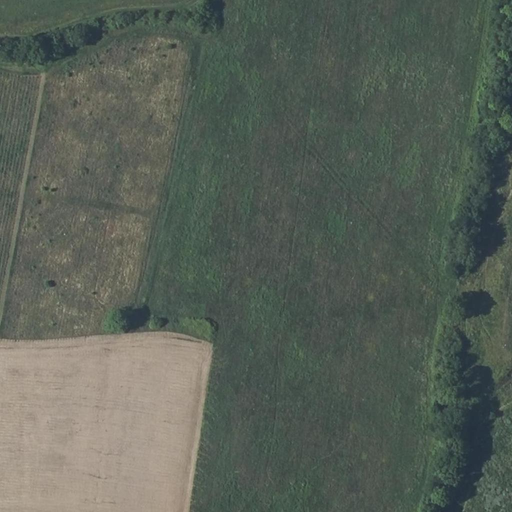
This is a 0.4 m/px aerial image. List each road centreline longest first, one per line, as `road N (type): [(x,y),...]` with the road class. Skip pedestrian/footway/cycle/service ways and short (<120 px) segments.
road 1 (track): [(199,39),(176,188),(133,328),(0,341)]
road 2 (track): [(0,62),(40,66),(131,31),(199,39)]
